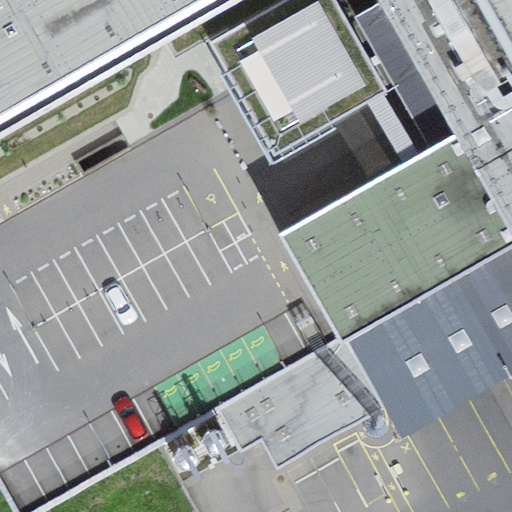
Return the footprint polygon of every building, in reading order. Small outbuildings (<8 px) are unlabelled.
[(232,0),(0,0),(0,133),(194,22),(204,39),(230,24),(220,7),(232,0)] [(511,0),(379,0),(511,233),(511,0)] [(187,273),(219,325),(286,285),(255,233),(187,273)] [(207,429),(202,437),(203,446),(211,451),(221,450),(226,441),(224,432),(216,427),(207,429)] [(183,443),(176,450),(175,460),(182,467),(191,467),(199,461),(199,451),(193,444),(183,443)]
